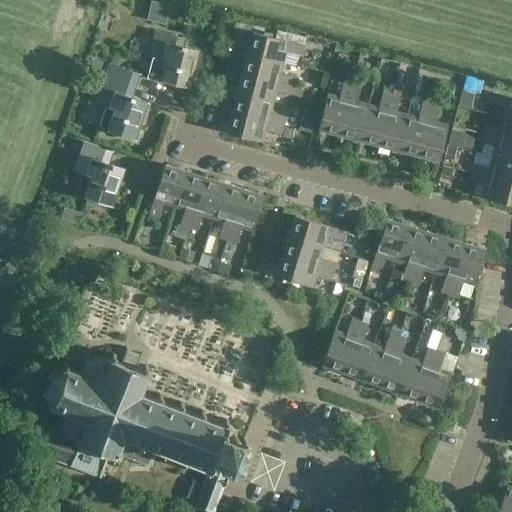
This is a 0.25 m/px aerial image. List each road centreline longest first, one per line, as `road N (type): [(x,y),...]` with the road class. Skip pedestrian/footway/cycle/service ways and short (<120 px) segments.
road 1 (residential): [(511,232),(173,138)]
road 2 (residential): [(452,511),(511,280)]
